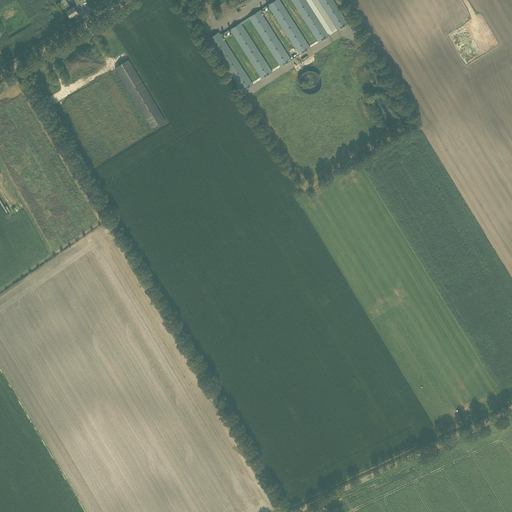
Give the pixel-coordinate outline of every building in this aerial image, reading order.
[(56,0),(58,2),(61,1),(67,10),(70,16),(73,14),(74,15),(79,12),(77,8),(76,9),(74,6),(71,8),(68,4),(65,0),(56,0)] [(273,0),(225,32),(220,34),(218,32),(208,38),(242,91),(253,84),(222,36),(231,30),(262,79),(273,72),(242,24),(250,18),(281,67),(291,60),(260,12),(269,6),(300,54),(310,48),(279,0),(291,0),(319,42),(329,35),(306,0),(318,0),(337,30),(348,23),(333,0),(273,0)] [(115,67),(152,128),(165,120),(128,59),(115,67)] [(304,68),(299,81),(302,82),(301,85),(314,90),(320,75),(304,68)] [(130,140),(143,133),(111,71),(60,97),(94,162),(107,155),(77,99),(83,96),(112,150),(125,144),(95,88),(102,84),(130,140)]
